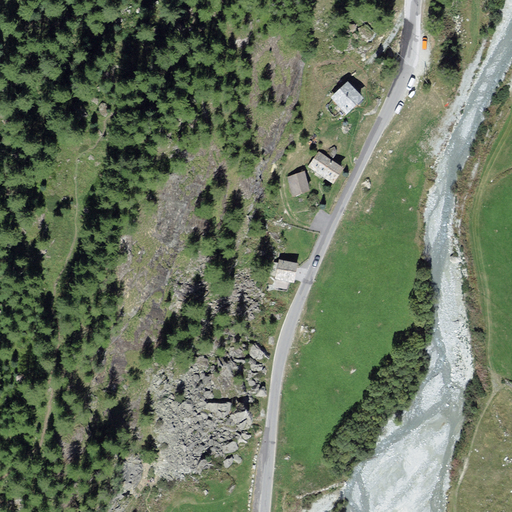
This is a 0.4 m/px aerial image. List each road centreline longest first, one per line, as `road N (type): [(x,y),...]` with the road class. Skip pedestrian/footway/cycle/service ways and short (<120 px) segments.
road 1 (tertiary): [(264,511),(283,345),(401,80),(414,0)]
road 2 (track): [(304,149),(283,173),(284,206),(299,222),(331,227)]
